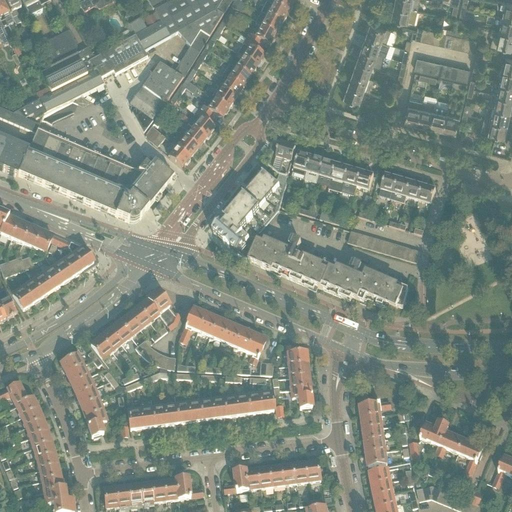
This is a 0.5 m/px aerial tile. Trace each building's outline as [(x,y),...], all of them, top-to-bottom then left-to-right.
[(1,0),(0,0),(0,25),(5,35),(9,42),(14,39),(8,26),(13,24),(1,0)] [(16,12),(21,9),(16,0),(2,0),(16,25),(21,23),(16,12)] [(19,0),(29,20),(42,14),(35,0),(19,0)] [(93,9),(90,3),(88,0),(82,4),(78,6),(83,14),(93,9)] [(110,0),(96,0),(90,3),(93,9),(100,11),(113,4),(110,0)] [(147,31),(135,38),(144,54),(152,49),(177,35),(190,49),(179,66),(174,74),(183,80),(223,17),(231,4),(228,0),(177,0),(154,13),(160,24),(147,31)] [(147,0),(153,11),(165,4),(162,0),(147,0)] [(268,0),(267,3),(273,7),(288,14),(288,13),(289,14),(292,9),(291,9),(294,3),(288,0),(268,0)] [(394,0),(393,6),(410,10),(411,0),(394,0)] [(419,0),(411,0),(410,10),(417,11),(419,0)] [(235,1),(231,8),(235,11),(240,3),(235,1)] [(511,4),(506,3),(497,1),(498,16),(503,17),(511,19),(511,4)] [(267,3),(261,14),(266,17),(267,18),(282,25),(288,14),(273,7),(267,3)] [(410,10),(393,6),(394,7),(393,12),(392,12),(391,19),(414,24),(417,11),(410,10)] [(261,14),(255,25),(260,28),(276,37),(282,25),(267,18),(266,17),(261,14)] [(227,15),(221,26),(225,28),(231,18),(227,15)] [(503,18),(499,32),(511,34),(511,19),(503,17),(503,18)] [(140,20),(126,28),(133,39),(135,38),(147,31),(140,20)] [(368,31),(366,37),(386,44),(391,31),(370,24),(367,31),(368,31)] [(221,26),(216,34),(220,36),(225,28),(221,26)] [(248,35),(245,40),(256,47),(259,42),(270,48),(273,42),(274,43),(277,38),(275,37),(276,37),(260,28),(255,39),(248,35)] [(415,40),(420,42),(423,30),(417,29),(415,40)] [(420,42),(426,43),(429,31),(423,30),(420,42)] [(511,34),(499,32),(491,30),(489,36),(492,37),(490,47),(504,50),(505,48),(511,49),(511,34)] [(397,33),(391,31),(386,44),(389,45),(393,46),(397,33)] [(426,43),(432,44),(435,32),(429,31),(426,43)] [(128,32),(120,36),(124,44),(132,40),(128,32)] [(432,44),(438,46),(441,34),(435,32),(432,44)] [(70,33),(58,39),(63,50),(61,51),(66,61),(76,56),(77,46),(70,33)] [(438,46),(444,47),(447,35),(441,34),(438,46)] [(444,47),(450,48),(452,36),(447,35),(444,47)] [(450,48),(456,50),(458,38),(452,36),(450,48)] [(363,42),(361,49),(377,54),(384,57),(385,57),(389,45),(386,44),(366,37),(364,42),(363,42)] [(124,44),(88,64),(89,67),(93,74),(94,73),(99,82),(100,81),(113,74),(115,78),(147,59),(144,54),(135,38),(132,40),(124,44)] [(456,50),(461,51),(464,39),(458,38),(456,50)] [(43,46),(53,67),(66,61),(61,51),(63,50),(58,39),(43,46)] [(461,51),(467,52),(470,40),(464,39),(461,51)] [(243,46),(236,56),(256,69),(257,68),(258,69),(261,64),(260,63),(264,58),(254,51),(256,47),(245,40),(242,46),(243,46)] [(470,40),(467,52),(473,54),(476,42),(470,40)] [(210,42),(206,50),(209,52),(214,44),(210,42)] [(393,46),(389,45),(385,57),(391,59),(395,47),(393,46)] [(359,56),(357,61),(372,66),(380,69),(384,57),(377,54),(361,49),(358,55),(359,56)] [(206,50),(201,57),(205,60),(209,52),(206,50)] [(236,56),(229,66),(249,79),(256,69),(236,56)] [(502,65),(501,70),(502,70),(511,72),(511,58),(511,59),(505,57),(503,65),(502,65)] [(417,59),(414,71),(416,71),(420,72),(423,60),(417,59)] [(423,60),(420,72),(426,74),(428,62),(423,60)] [(355,66),(352,73),(368,79),(372,66),(357,61),(356,67),(355,66)] [(428,62),(426,74),(432,75),(434,63),(428,62)] [(197,63),(192,72),(196,74),(201,66),(197,63)] [(434,63),(432,75),(437,76),(440,64),(434,63)] [(440,64),(437,76),(443,78),(446,65),(440,64)] [(80,65),(44,83),(51,95),(93,74),(89,67),(83,70),(80,65)] [(159,65),(142,89),(165,105),(183,80),(174,74),(159,65)] [(446,65),(443,78),(449,79),(452,67),(446,65)] [(229,66),(222,76),(242,90),(249,79),(229,66)] [(452,67),(449,79),(455,80),(458,68),(452,67)] [(458,68),(455,80),(461,82),(464,69),(458,68)] [(464,69),(461,82),(467,83),(469,72),(470,71),(464,69)] [(501,75),(499,83),(511,85),(511,72),(502,70),(501,70),(500,75),(501,75)] [(192,72),(187,79),(191,82),(196,74),(192,72)] [(103,87),(100,81),(99,82),(94,73),(93,74),(51,95),(43,99),(38,102),(28,107),(24,109),(29,118),(33,116),(36,121),(103,87)] [(351,80),(349,86),(364,91),(369,93),(373,80),(368,79),(352,73),(350,80),(351,80)] [(215,87),(218,89),(235,100),(242,90),(222,76),(215,87)] [(440,80),(439,88),(441,89),(444,86),(452,88),(453,83),(440,80)] [(495,95),(496,96),(497,96),(511,99),(511,98),(511,85),(499,83),(498,90),(496,90),(495,95)] [(364,91),(349,86),(347,91),(346,91),(343,98),(359,104),(364,91)] [(181,87),(175,95),(180,98),(185,90),(181,87)] [(165,105),(142,89),(130,106),(135,110),(132,114),(143,135),(153,123),(151,121),(160,109),(162,110),(165,105)] [(218,89),(211,99),(228,111),(235,100),(218,89)] [(40,93),(35,95),(36,98),(38,102),(43,99),(40,93)] [(492,94),(489,107),(494,108),(510,112),(511,105),(511,99),(497,96),(496,96),(495,95),(492,94)] [(175,95),(170,103),(174,106),(180,98),(175,95)] [(36,98),(26,103),(28,107),(38,102),(36,98)] [(201,106),(198,111),(199,112),(208,119),(211,115),(221,121),(225,116),(226,117),(229,113),(227,112),(228,111),(211,99),(209,98),(203,107),(201,106)] [(412,123),(417,124),(422,103),(409,100),(404,122),(411,124),(412,123)] [(423,126),(430,128),(435,106),(435,103),(423,100),(422,103),(417,124),(423,125),(423,126)] [(437,128),(442,130),(446,114),(447,109),(435,106),(430,128),(437,129),(437,128)] [(488,107),(486,120),(506,124),(507,119),(508,119),(510,112),(494,108),(489,107),(488,107)] [(0,119),(5,122),(9,113),(0,108),(0,119)] [(164,111),(159,118),(163,122),(169,115),(164,111)] [(195,117),(187,126),(193,130),(206,141),(206,140),(208,141),(211,137),(210,136),(214,131),(205,124),(208,119),(199,112),(198,111),(193,116),(195,117)] [(5,122),(19,128),(23,119),(9,113),(5,122)] [(446,114),(442,130),(448,131),(448,132),(455,133),(459,117),(446,114)] [(182,115),(179,119),(185,124),(188,120),(182,115)] [(163,122),(159,118),(153,126),(158,130),(163,122)] [(19,128),(36,135),(37,131),(40,126),(23,119),(19,128)] [(484,119),(483,119),(481,132),(504,138),(506,131),(505,130),(506,124),(484,119)] [(147,142),(149,143),(157,133),(152,129),(145,138),(147,142)] [(193,130),(185,140),(198,151),(206,141),(193,130)] [(32,144),(18,177),(129,224),(130,224),(132,224),(134,224),(135,224),(136,224),(137,223),(138,222),(139,221),(174,180),(150,160),(138,174),(37,131),(36,135),(32,144)] [(157,133),(149,143),(149,144),(153,146),(157,150),(164,140),(157,133)] [(171,145),(177,150),(189,160),(197,151),(185,140),(179,135),(171,145)] [(0,171),(17,178),(18,177),(32,144),(20,139),(16,149),(0,142),(0,171)] [(279,176),(287,178),(295,150),(280,145),(279,146),(276,151),(277,152),(277,154),(275,159),(283,161),(279,175),(279,176)] [(189,160),(177,150),(169,160),(181,170),(185,165),(186,166),(190,162),(189,161),(189,160)] [(291,178),(304,181),(311,159),(305,158),(306,157),(298,155),(291,178)] [(283,161),(275,159),(272,171),(277,175),(279,175),(283,161)] [(304,181),(316,185),(317,184),(318,178),(323,162),(316,160),(316,161),(311,159),(304,181)] [(318,178),(317,184),(329,188),(331,182),(336,167),(330,165),(330,164),(323,162),(318,178)] [(333,191),(341,193),(348,170),(341,167),(341,168),(336,167),(331,182),(329,188),(334,189),(333,191)] [(353,198),(356,189),(360,174),(355,172),(348,170),(341,193),(341,194),(353,198)] [(366,175),(360,174),(356,189),(369,193),(370,189),(372,182),(373,177),(366,175)] [(263,175),(256,182),(272,196),(279,188),(263,175)] [(380,192),(379,198),(392,202),(393,196),(398,180),(392,179),(393,178),(392,178),(385,176),(382,186),(381,191),(380,192)] [(392,202),(391,202),(404,206),(406,200),(410,184),(403,182),(398,180),(393,196),(392,202)] [(256,182),(250,190),(266,204),(272,196),(256,182)] [(406,200),(418,203),(423,188),(417,186),(410,184),(406,200)] [(423,188),(418,203),(431,207),(436,191),(428,189),(428,190),(423,188)] [(250,190),(243,197),(259,211),(266,204),(250,190)] [(243,197),(237,205),(253,219),(259,211),(243,197)] [(237,205),(230,212),(246,226),(253,219),(237,205)] [(224,220),(235,230),(240,234),(246,226),(230,212),(224,220)] [(326,216),(323,222),(331,225),(333,220),(326,216)] [(0,235),(0,238),(10,243),(11,241),(11,242),(19,224),(15,222),(16,221),(8,218),(0,235)] [(244,237),(240,234),(235,230),(224,220),(212,234),(233,251),(236,247),(244,237)] [(10,243),(21,247),(22,246),(30,228),(26,227),(27,226),(21,223),(21,225),(19,224),(11,242),(11,241),(10,243)] [(21,247),(33,252),(33,251),(41,233),(37,232),(38,231),(32,228),(32,229),(30,228),(22,246),(21,247)] [(33,251),(33,252),(44,257),(52,238),(48,236),(49,235),(43,233),(43,234),(41,233),(33,251)] [(347,245),(353,247),(356,235),(350,234),(347,245)] [(353,247),(358,249),(362,237),(356,235),(353,247)] [(358,249),(364,250),(368,239),(362,237),(358,249)] [(312,287),(319,290),(330,266),(324,264),(323,267),(303,259),(308,249),(292,242),(288,252),(259,239),(254,251),(251,258),(248,263),(310,290),(312,287)] [(364,250),(370,252),(373,241),(368,239),(364,250)] [(55,240),(52,246),(67,252),(67,251),(57,247),(59,242),(55,240)] [(370,252),(376,254),(379,242),(373,241),(370,252)] [(59,242),(57,247),(67,251),(68,252),(69,252),(72,257),(82,250),(71,245),(70,245),(69,245),(69,246),(68,245),(59,242)] [(376,254),(382,255),(385,244),(379,242),(376,254)] [(382,255),(387,257),(391,246),(385,244),(382,255)] [(387,257),(393,259),(397,247),(391,246),(387,257)] [(243,253),(236,247),(233,251),(240,257),(243,253)] [(393,259),(399,261),(402,249),(397,247),(393,259)] [(399,261),(405,262),(408,251),(402,249),(399,261)] [(72,257),(83,273),(85,272),(86,274),(94,268),(95,268),(95,267),(96,267),(96,266),(97,265),(97,264),(97,263),(97,262),(96,261),(96,260),(95,259),(94,259),(94,258),(93,258),(92,258),(91,258),(90,258),(89,258),(88,259),(82,250),(72,257)] [(405,262),(411,264),(414,253),(408,251),(405,262)] [(240,257),(246,262),(248,263),(251,258),(246,256),(243,253),(240,257)] [(414,253),(411,264),(416,266),(420,254),(414,253)] [(72,257),(63,263),(73,279),(83,273),(72,257)] [(21,259),(14,262),(16,268),(25,265),(24,261),(22,262),(21,259)] [(14,262),(5,265),(7,271),(16,268),(14,262)] [(63,263),(53,270),(63,286),(73,279),(63,263)] [(330,266),(319,290),(350,303),(352,300),(360,303),(362,300),(389,312),(390,309),(396,311),(398,308),(403,309),(408,292),(367,274),(368,271),(352,264),(348,274),(330,266)] [(25,265),(16,268),(18,275),(27,272),(25,266),(25,265)] [(16,268),(7,271),(10,278),(18,275),(16,268)] [(53,270),(42,277),(53,293),(63,286),(53,270)] [(7,271),(1,273),(3,280),(10,278),(7,271)] [(42,277),(32,284),(43,299),(53,293),(42,277)] [(32,284),(22,291),(33,306),(43,299),(32,284)] [(33,306),(22,291),(12,297),(23,313),(33,306)] [(0,309),(6,321),(7,321),(12,319),(11,318),(17,316),(12,307),(4,292),(0,294),(0,309)] [(165,301),(159,293),(158,293),(157,292),(156,292),(155,292),(154,292),(153,292),(152,293),(151,294),(150,294),(150,295),(150,296),(150,297),(150,298),(150,299),(151,300),(147,303),(159,318),(166,326),(166,327),(170,332),(175,328),(179,319),(174,316),(163,303),(165,301)] [(150,325),(159,318),(147,303),(138,310),(150,325)] [(140,333),(150,325),(138,310),(129,317),(140,333)] [(191,332),(198,335),(205,316),(204,316),(204,314),(198,312),(197,313),(193,311),(179,344),(185,347),(191,332)] [(209,342),(218,321),(216,321),(216,319),(210,317),(209,318),(205,316),(198,335),(197,336),(200,338),(203,337),(209,340),(209,342)] [(131,340),(140,333),(129,317),(119,325),(131,340)] [(215,342),(221,345),(229,326),(228,326),(228,325),(222,322),(221,323),(218,321),(209,342),(212,343),(215,342)] [(119,325),(110,332),(121,347),(131,340),(119,325)] [(232,352),(233,352),(241,332),(240,331),(240,330),(234,327),(233,328),(229,326),(221,345),(220,347),(224,348),(226,347),(233,350),(232,352)] [(164,330),(157,335),(161,339),(167,334),(164,330)] [(110,332),(100,340),(111,354),(112,355),(121,347),(110,332)] [(238,352),(246,355),(253,337),(252,336),(252,335),(246,332),(245,333),(241,332),(233,352),(236,353),(238,352)] [(151,340),(154,344),(161,339),(157,335),(151,340)] [(253,337),(246,355),(252,358),(249,365),(255,368),(266,342),(261,340),(262,339),(256,336),(255,338),(253,337)] [(93,345),(90,347),(96,355),(102,362),(112,355),(111,354),(100,340),(93,345)] [(135,351),(140,357),(149,349),(144,344),(135,351)] [(153,353),(149,349),(140,357),(147,364),(154,354),(153,353)] [(286,350),(288,369),(307,367),(306,355),(294,356),(293,349),(286,350)] [(92,353),(88,357),(92,363),(96,360),(92,353)] [(158,370),(163,358),(158,356),(154,354),(147,364),(158,370)] [(64,373),(66,377),(83,368),(77,357),(60,366),(61,368),(60,369),(63,374),(64,373)] [(167,372),(168,360),(163,358),(158,370),(167,372)] [(96,360),(92,363),(97,369),(98,370),(102,366),(96,360)] [(174,373),(175,361),(168,360),(167,372),(174,373)] [(186,374),(186,368),(177,365),(177,373),(186,374)] [(288,369),(289,381),(308,379),(307,367),(288,369)] [(66,377),(71,388),(88,379),(87,376),(83,368),(66,377)] [(108,375),(104,378),(109,384),(113,381),(108,375)] [(159,375),(150,379),(152,384),(160,381),(159,376),(159,375)] [(136,376),(129,379),(131,384),(139,381),(136,376)] [(71,388),(76,399),(94,391),(88,379),(71,388)] [(129,379),(122,382),(124,387),(131,384),(129,379)] [(150,379),(140,383),(142,388),(152,384),(150,379)] [(289,381),(290,393),(309,391),(308,379),(289,381)] [(113,381),(109,384),(114,390),(118,387),(113,381)] [(140,383),(132,386),(134,391),(142,388),(140,383)] [(0,401),(8,398),(14,409),(27,403),(26,403),(18,386),(0,395),(0,401)] [(132,386),(125,389),(126,391),(127,394),(134,391),(132,386)] [(118,387),(114,390),(116,396),(126,391),(125,389),(120,389),(118,387)] [(76,399),(81,410),(99,403),(94,391),(76,399)] [(309,391),(290,393),(291,403),(298,402),(299,412),(304,411),(304,413),(310,412),(310,411),(311,410),(309,391)] [(271,394),(259,396),(261,416),(274,414),(271,394)] [(259,396),(246,397),(249,417),(261,416),(259,396)] [(246,397),(235,399),(238,419),(249,417),(246,397)] [(235,399),(223,400),(226,420),(238,419),(235,399)] [(14,409),(19,419),(37,410),(36,408),(37,407),(34,402),(33,402),(32,400),(26,403),(27,403),(14,409)] [(223,400),(211,402),(214,422),(226,420),(223,400)] [(211,402),(199,403),(202,423),(214,422),(211,402)] [(81,410),(85,421),(103,414),(99,403),(81,410)] [(199,403),(187,405),(190,425),(202,423),(199,403)] [(361,419),(361,421),(381,418),(381,413),(390,412),(389,404),(360,408),(360,413),(359,413),(360,419),(361,419)] [(187,405),(175,406),(178,427),(190,425),(187,405)] [(175,406),(163,408),(166,428),(178,427),(175,406)] [(163,408),(152,409),(154,430),(166,428),(163,408)] [(152,409),(140,411),(142,431),(154,430),(152,409)] [(22,425),(23,429),(42,421),(41,419),(42,418),(40,413),(38,413),(37,410),(19,419),(22,425)] [(142,431),(140,411),(127,413),(130,433),(142,431)] [(103,414),(85,421),(92,440),(93,440),(94,441),(100,439),(99,438),(103,436),(100,427),(107,425),(104,416),(103,414)] [(363,431),(363,433),(383,430),(381,418),(361,421),(362,425),(361,425),(361,431),(363,431)] [(26,436),(28,440),(46,433),(45,430),(46,429),(45,424),(43,425),(42,421),(23,429),(26,436)] [(423,436),(420,443),(426,446),(427,445),(431,447),(438,450),(439,450),(446,435),(448,430),(439,426),(436,431),(427,427),(423,436)] [(364,443),(365,444),(385,442),(383,430),(363,433),(364,437),(362,437),(363,443),(364,443)] [(28,440),(31,450),(50,444),(49,441),(51,440),(49,435),(47,435),(46,433),(28,440)] [(446,453),(458,458),(464,443),(446,435),(439,450),(436,458),(443,461),(446,453)] [(5,441),(8,448),(13,446),(10,438),(5,441)] [(366,455),(367,456),(387,454),(385,442),(365,444),(365,449),(364,449),(365,455),(366,455)] [(410,444),(412,460),(421,459),(418,443),(410,444)] [(464,443),(458,458),(470,463),(463,477),(471,481),(477,467),(476,466),(479,460),(480,461),(482,454),(481,454),(483,451),(464,443)] [(32,455),(34,461),(54,455),(53,453),(54,452),(53,446),(51,447),(50,444),(31,450),(32,455)] [(387,454),(367,456),(367,460),(366,460),(366,466),(368,466),(368,469),(388,466),(387,454)] [(37,469),(38,473),(57,467),(56,462),(57,462),(56,458),(55,458),(54,455),(34,461),(37,469)] [(505,476),(511,479),(511,462),(505,460),(493,489),(499,491),(505,476)] [(1,464),(5,472),(9,470),(6,462),(1,464)] [(310,466),(306,466),(309,485),(321,483),(319,465),(316,465),(316,464),(310,464),(310,466)] [(299,467),(294,468),(297,486),(309,485),(306,466),(304,466),(304,465),(298,466),(299,467)] [(38,473),(40,484),(60,478),(59,476),(61,475),(59,469),(58,470),(57,467),(38,473)] [(287,469),(283,469),(285,488),(297,486),(294,468),(292,468),(292,467),(286,467),(287,469)] [(274,470),(271,471),(273,490),(285,488),(283,469),(281,470),(281,468),(274,469),(274,470)] [(431,469),(428,476),(435,479),(437,472),(431,469)] [(263,472),(259,472),(261,491),(273,490),(271,471),(269,471),(269,470),(262,471),(263,472)] [(5,474),(8,481),(13,479),(10,471),(5,474)] [(251,473),(247,474),(249,493),(261,491),(259,472),(257,473),(257,471),(250,472),(251,473)] [(371,484),(372,487),(391,484),(389,471),(369,475),(370,477),(368,478),(370,484),(371,484)] [(249,493),(247,474),(234,476),(236,488),(224,490),(225,496),(249,493)] [(40,484),(42,495),(63,491),(62,487),(63,487),(62,481),(61,481),(60,478),(40,484)] [(9,483),(13,491),(17,489),(14,481),(9,483)] [(165,485),(163,485),(166,504),(177,502),(175,483),(171,484),(171,482),(165,483),(165,485)] [(188,482),(175,483),(177,502),(201,499),(201,493),(189,494),(188,482)] [(153,486),(151,486),(154,505),(166,504),(163,485),(159,485),(159,484),(153,485),(153,486)] [(373,495),(374,500),(394,495),(391,484),(372,487),(372,490),(371,490),(372,496),(373,495)] [(141,488),(139,488),(142,507),(154,505),(151,486),(145,487),(145,486),(141,486),(141,488)] [(129,489),(127,490),(130,508),(142,507),(139,488),(135,488),(135,487),(129,488),(129,489)] [(425,502),(431,501),(432,488),(422,491),(425,502)] [(431,501),(437,503),(441,492),(432,488),(431,501)] [(117,491),(115,491),(118,510),(130,508),(127,490),(123,490),(123,489),(117,489),(117,491)] [(118,510),(115,491),(112,492),(111,490),(105,491),(105,492),(103,493),(106,511),(118,510)] [(467,502),(473,504),(478,492),(472,490),(467,502)] [(13,493),(17,501),(22,499),(18,491),(13,493)] [(42,495),(44,505),(46,505),(53,504),(66,502),(64,491),(63,491),(42,495)] [(419,504),(425,502),(422,491),(417,492),(419,504)] [(437,503),(442,506),(447,494),(441,492),(437,503)] [(478,492),(473,504),(480,507),(485,495),(478,492)] [(442,506),(448,508),(452,497),(447,494),(442,506)] [(376,508),(377,511),(396,507),(394,499),(394,495),(374,500),(375,502),(373,502),(375,508),(376,508)] [(448,508),(453,510),(458,499),(452,497),(448,508)] [(453,510),(457,511),(458,511),(463,501),(458,499),(453,510)] [(458,511),(465,511),(469,504),(463,501),(458,511)] [(18,504),(21,511),(22,511),(26,511),(23,502),(18,504)] [(46,505),(44,505),(44,508),(52,507),(52,511),(73,511),(72,502),(66,502),(53,504),(46,505)]
